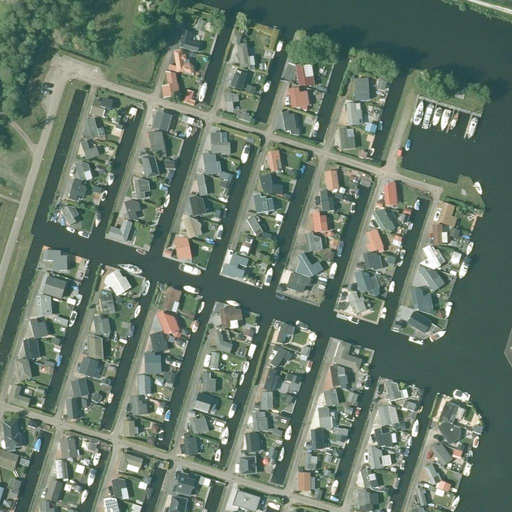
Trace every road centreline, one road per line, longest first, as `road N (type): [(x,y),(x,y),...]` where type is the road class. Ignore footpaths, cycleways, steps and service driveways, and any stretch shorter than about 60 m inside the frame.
road 1 (residential): [(437,190),(75,75),(61,82)]
road 2 (residential): [(339,511),(0,405)]
road 3 (residential): [(0,278),(61,82)]
